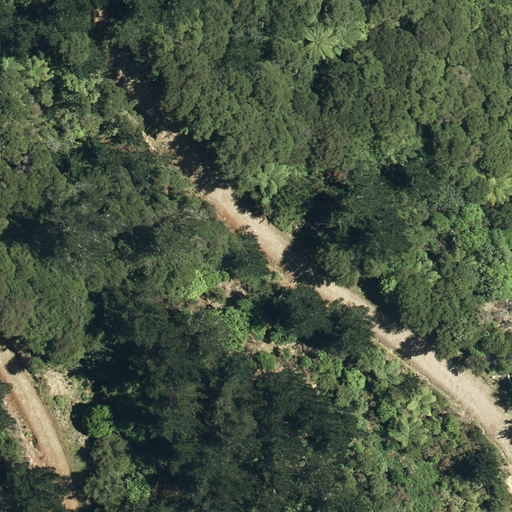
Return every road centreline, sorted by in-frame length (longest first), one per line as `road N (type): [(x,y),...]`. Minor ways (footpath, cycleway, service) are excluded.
road 1 (track): [(511,452),(433,375),(221,206),(99,38),(96,0)]
road 2 (track): [(0,335),(37,420),(59,511)]
